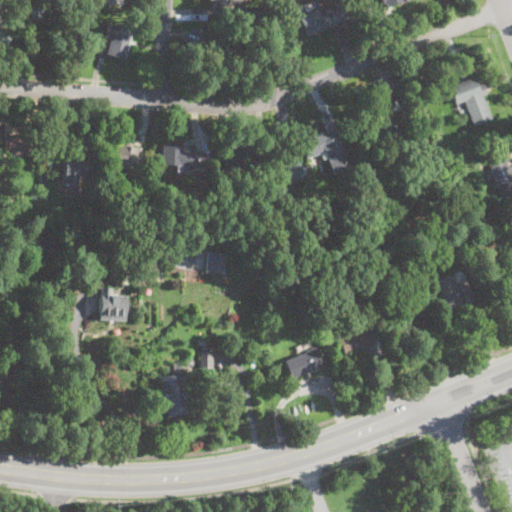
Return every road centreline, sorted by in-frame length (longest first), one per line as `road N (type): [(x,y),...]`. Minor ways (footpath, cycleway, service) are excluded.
road 1 (residential): [(500,8),(254,102),(0,83)]
road 2 (secondary): [(0,469),(118,481),(230,472),(303,455),(436,403)]
